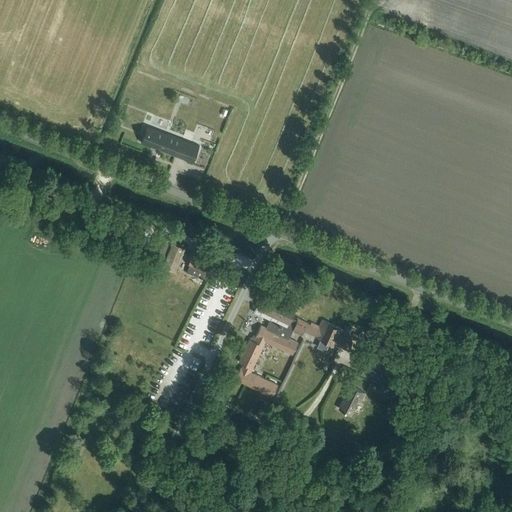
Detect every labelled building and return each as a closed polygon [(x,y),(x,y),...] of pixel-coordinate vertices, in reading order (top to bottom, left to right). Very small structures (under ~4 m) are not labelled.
[(143,136),(141,142),(158,149),(159,147),(176,153),(182,139),(168,134),(167,136),(147,128),(144,137),(143,136)] [(188,150),(184,159),(193,162),(196,153),(188,150)] [(164,255),(169,242),(156,237),(151,250),(164,255)] [(175,271),(184,248),(172,243),(163,266),(175,271)] [(207,280),(215,260),(193,251),(187,264),(189,265),(187,272),(207,280)] [(297,320),(291,317),(295,308),(267,295),(261,309),(255,306),(253,312),(269,320),(267,324),(291,335),(292,331),(297,320)] [(343,329),(321,319),(318,325),(311,322),(310,324),(307,323),(307,322),(298,318),(292,331),(301,335),(303,331),(320,339),(317,347),(325,351),(329,342),(348,350),(352,340),(340,335),(343,329)] [(289,338),(291,335),(267,324),(266,327),(260,325),(255,335),(253,334),(251,339),(249,338),(238,362),(242,364),(235,379),(272,396),(277,385),(251,372),(265,341),(292,354),(298,342),(289,338)] [(387,374),(393,364),(372,353),(367,363),(387,374)] [(387,374),(367,363),(361,374),(381,385),(387,374)] [(360,401),(364,393),(348,384),(344,392),(346,393),(338,408),(351,415),(358,400),(360,401)]
